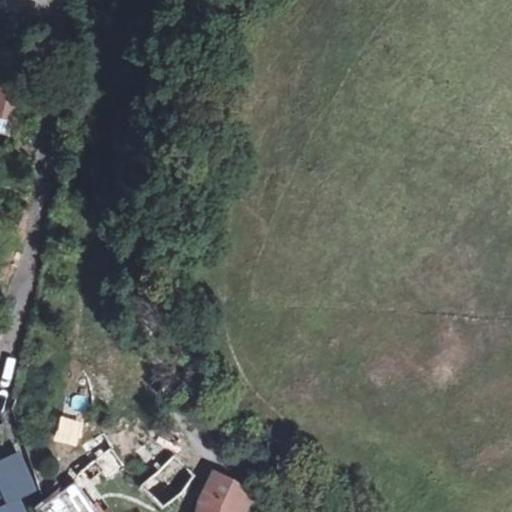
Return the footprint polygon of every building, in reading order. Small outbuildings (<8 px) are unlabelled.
[(0,115),(12,119),(21,88),(0,82),(0,115)] [(0,133),(7,136),(12,119),(0,115),(0,133)] [(146,429),(138,418),(114,435),(121,446),(146,429)] [(161,466),(173,455),(180,441),(166,427),(143,446),(161,466)] [(97,458),(95,459),(104,471),(108,475),(124,463),(100,435),(87,446),(97,458)] [(28,494),(11,455),(0,459),(0,511),(24,511),(19,499),(28,494)] [(193,475),(173,455),(161,466),(139,486),(161,510),(180,494),(193,475)] [(104,471),(95,459),(82,470),(91,481),(104,471)] [(91,481),(82,470),(76,475),(74,481),(79,489),(91,481)] [(247,494),(214,473),(201,503),(236,511),(247,494)] [(95,511),(79,489),(74,481),(37,509),(39,511),(95,511)] [(235,511),(236,511),(201,503),(198,511),(235,511)]
